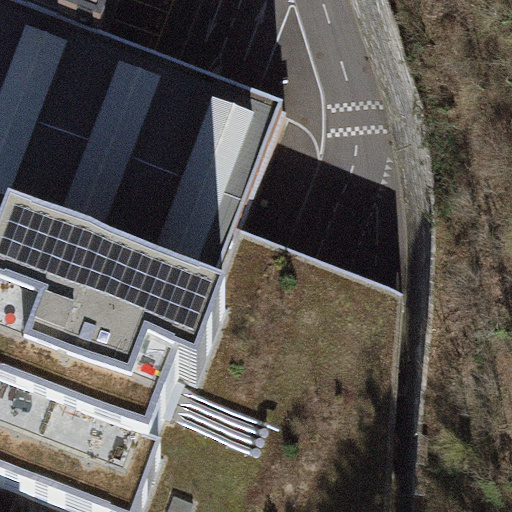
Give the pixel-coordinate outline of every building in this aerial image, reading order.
[(0,0),(0,10),(106,49),(124,0),(0,0)] [(0,222),(174,286),(221,303),(245,237),(252,219),(289,119),(249,104),(0,12),(0,222)] [(46,511),(152,511),(170,465),(156,460),(181,390),(202,398),(234,308),(221,303),(174,286),(0,222),(0,495),(18,501),(46,511)] [(294,256),(245,237),(221,303),(234,308),(202,398),(181,390),(156,460),(170,465),(152,511),(390,511),(404,298),(359,281),(294,256)] [(46,511),(18,501),(13,511),(46,511)]
